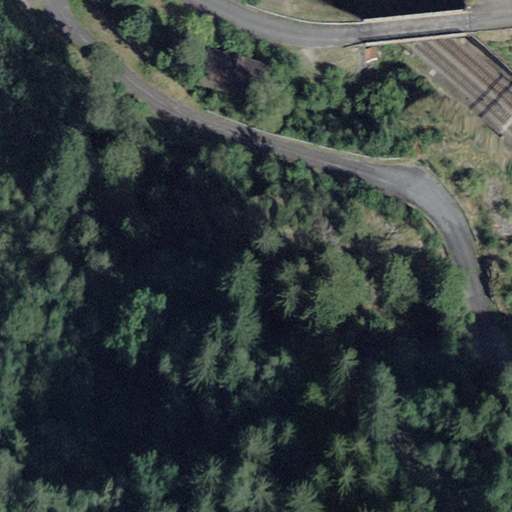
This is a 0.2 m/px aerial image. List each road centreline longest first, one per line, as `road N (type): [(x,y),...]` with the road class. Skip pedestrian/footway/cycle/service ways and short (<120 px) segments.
road 1 (unclassified): [(57,0),(85,43),(182,117),(382,179),(429,203),(454,235),(511,373)]
road 2 (unclassified): [(511,19),(352,36),(282,28),(206,0)]
